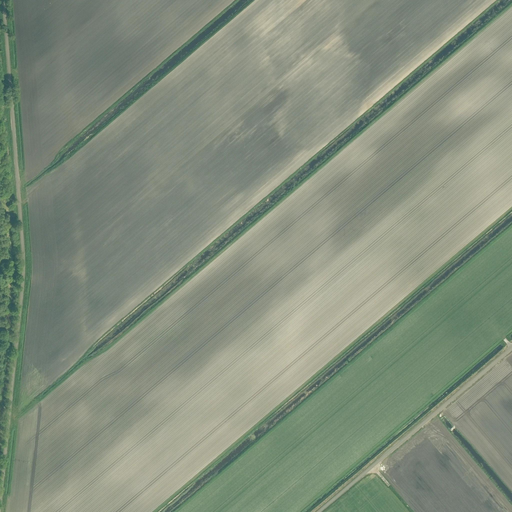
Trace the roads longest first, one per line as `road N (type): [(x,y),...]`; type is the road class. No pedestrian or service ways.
road 1 (unclassified): [(0,496),(22,286),(3,0)]
road 2 (unclassified): [(317,511),(511,346)]
